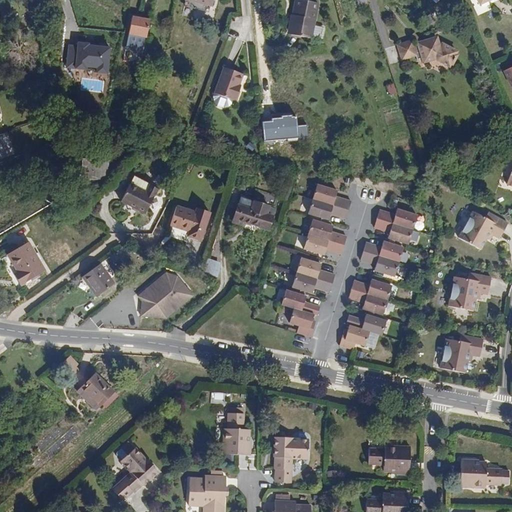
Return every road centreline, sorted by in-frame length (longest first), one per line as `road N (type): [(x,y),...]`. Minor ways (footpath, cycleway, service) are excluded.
road 1 (tertiary): [(0,328),(168,344),(317,372)]
road 2 (residential): [(368,191),(317,372)]
road 3 (tertiary): [(317,372),(437,395)]
